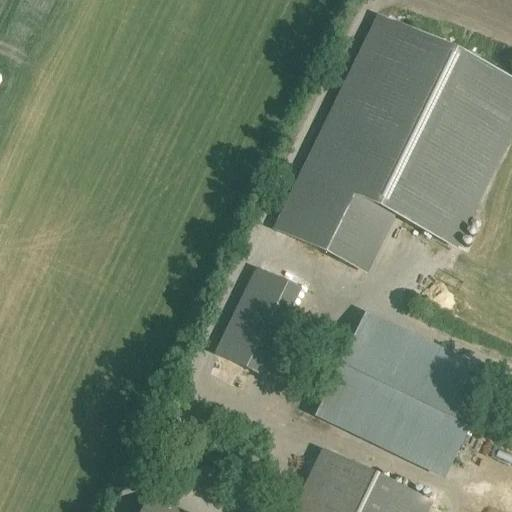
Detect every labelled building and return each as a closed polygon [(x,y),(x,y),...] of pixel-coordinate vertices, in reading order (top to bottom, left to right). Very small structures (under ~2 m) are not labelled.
[(511,133),(511,89),(379,25),(275,239),(363,281),(391,222),(454,252),(511,133)] [(281,310),(243,293),(216,351),(253,369),(281,310)] [(511,448),(511,377),(371,314),(329,403),(429,448),(443,417),(511,448)] [(426,511),(431,503),(317,451),(288,511),(426,511)] [(246,511),(192,511),(155,494),(146,511),(263,511),(250,506),(246,511)]
